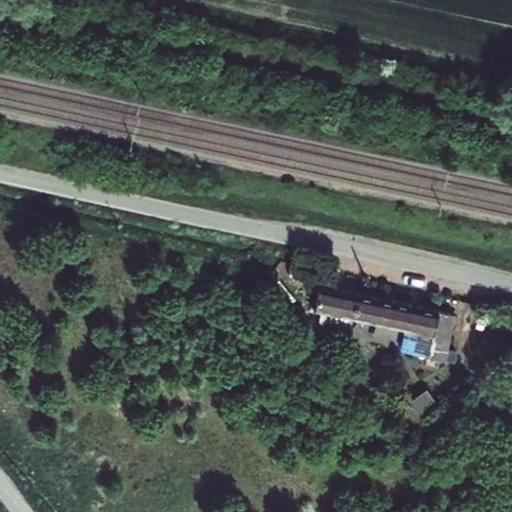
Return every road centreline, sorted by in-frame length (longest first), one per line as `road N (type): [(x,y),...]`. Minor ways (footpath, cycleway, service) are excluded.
road 1 (track): [(511,119),(0,4)]
road 2 (unclassified): [(0,176),(511,285)]
